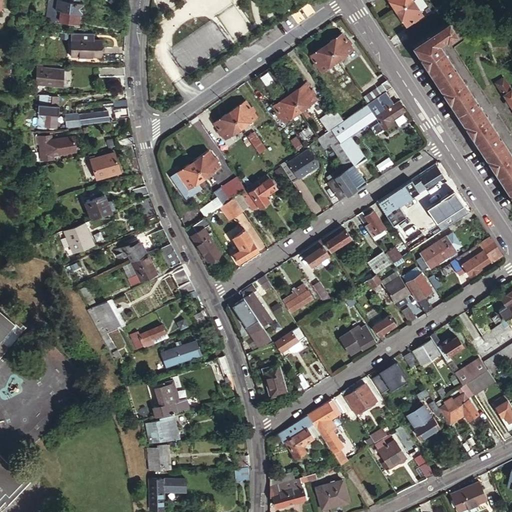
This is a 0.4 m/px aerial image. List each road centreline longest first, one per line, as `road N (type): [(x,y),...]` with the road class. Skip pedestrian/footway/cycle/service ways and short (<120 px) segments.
road 1 (unclassified): [(511,269),(270,428),(252,432)]
road 2 (unclassified): [(443,142),(208,300)]
road 3 (unclassified): [(348,0),(140,135)]
road 4 (unclassified): [(140,135),(163,216),(208,300)]
road 5 (unclassified): [(348,0),(443,142)]
road 6 (unclassified): [(385,511),(511,448)]
road 7 (unclassified): [(208,300),(252,432)]
road 8 (unclassified): [(138,0),(132,72),(140,135)]
road 9 (unclassified): [(443,142),(511,246)]
